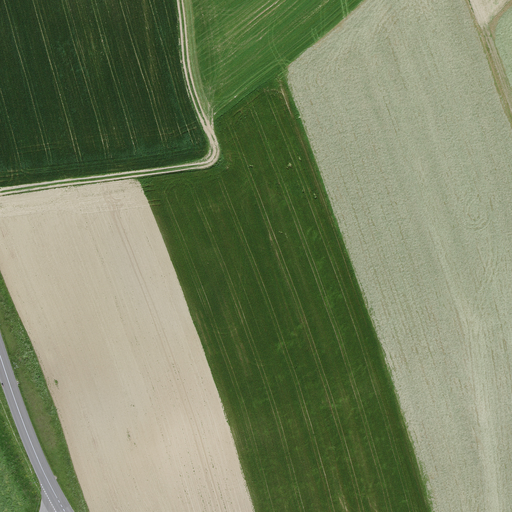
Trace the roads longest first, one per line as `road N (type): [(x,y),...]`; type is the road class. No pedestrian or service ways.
road 1 (track): [(179,0),(193,87),(215,144),(211,161),(0,191)]
road 2 (tertiary): [(0,351),(61,509)]
